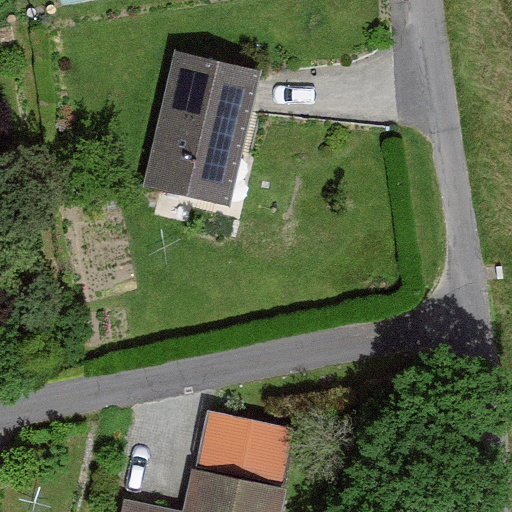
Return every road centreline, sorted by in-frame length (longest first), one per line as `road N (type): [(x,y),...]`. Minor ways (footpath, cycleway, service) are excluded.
road 1 (residential): [(0,408),(467,312)]
road 2 (residential): [(467,312),(426,0)]
road 3 (residential): [(492,511),(467,312)]
